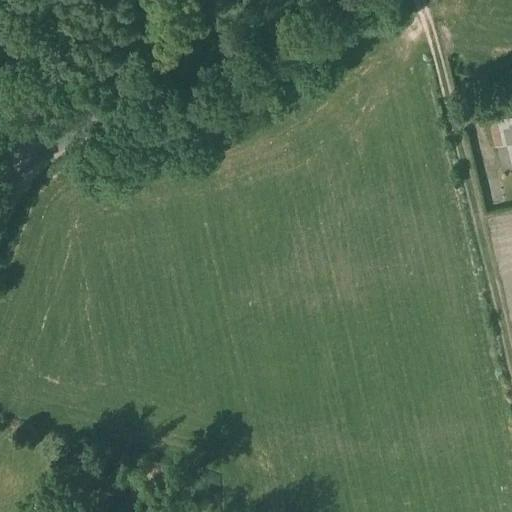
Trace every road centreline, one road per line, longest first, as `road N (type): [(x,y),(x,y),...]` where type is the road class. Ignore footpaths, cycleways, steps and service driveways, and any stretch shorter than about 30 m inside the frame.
road 1 (unclassified): [(8,198),(23,176),(72,139),(242,88),(362,0)]
road 2 (unclassified): [(8,198),(10,0)]
road 3 (track): [(477,117),(446,90),(420,0)]
